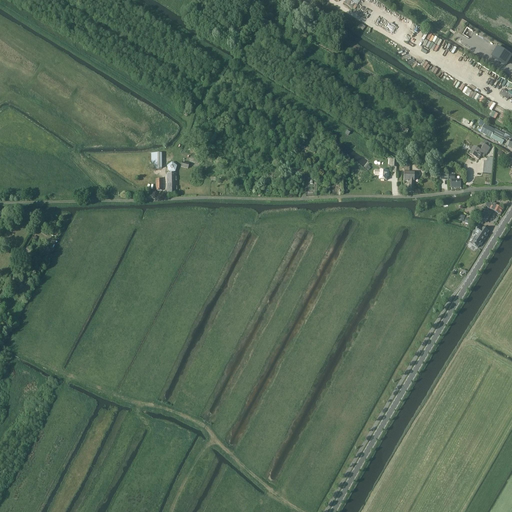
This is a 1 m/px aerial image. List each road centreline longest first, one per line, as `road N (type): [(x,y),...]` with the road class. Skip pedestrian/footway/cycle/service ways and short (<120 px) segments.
road 1 (unclassified): [(0,202),(417,196),(511,187)]
road 2 (track): [(304,511),(207,427),(69,376),(8,511)]
road 3 (secondary): [(332,511),(511,212)]
road 4 (track): [(332,0),(511,109)]
